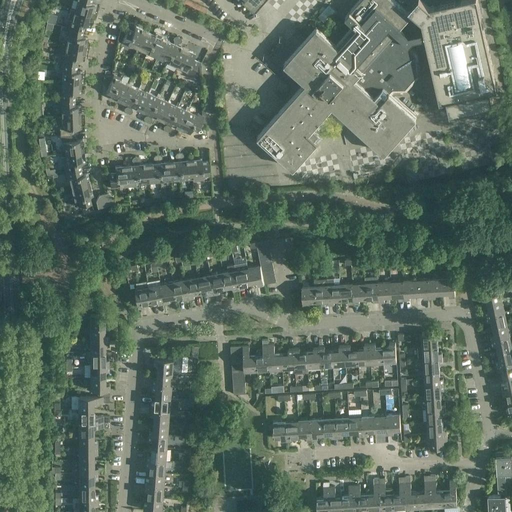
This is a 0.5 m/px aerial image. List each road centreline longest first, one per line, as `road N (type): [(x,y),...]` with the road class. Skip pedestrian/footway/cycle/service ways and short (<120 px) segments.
road 1 (tertiary): [(24,511),(0,92),(13,0)]
road 2 (residential): [(123,511),(137,328),(248,306),(281,322)]
road 3 (residential): [(281,322),(466,317),(491,437)]
road 4 (residential): [(144,140),(95,134),(97,66),(113,0)]
road 5 (residential): [(483,464),(400,467),(377,452),(320,455)]
